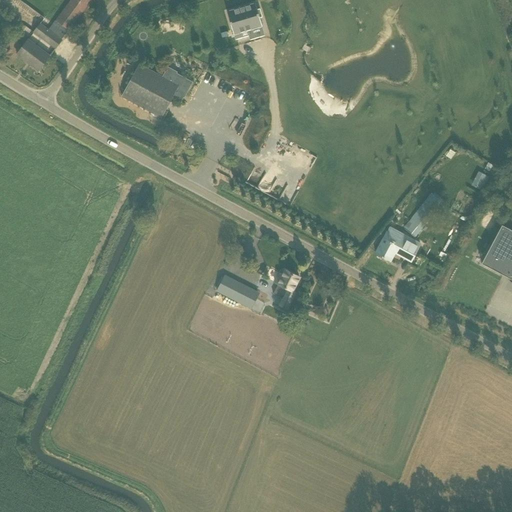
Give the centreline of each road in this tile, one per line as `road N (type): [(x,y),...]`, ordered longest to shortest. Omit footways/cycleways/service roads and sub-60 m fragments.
road 1 (unclassified): [(511,358),(46,105)]
road 2 (track): [(159,511),(140,490),(48,451),(44,437),(165,172)]
road 3 (unclassified): [(46,105),(117,0)]
